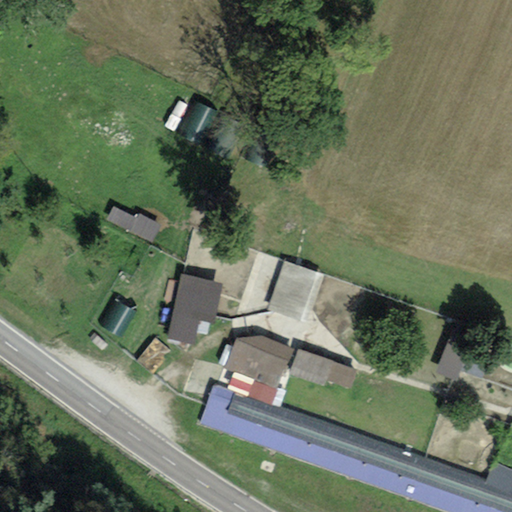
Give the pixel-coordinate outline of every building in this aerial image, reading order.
[(137,217),(115,206),(108,220),(152,243),(162,225),(139,213),(137,217)] [(315,272),(282,261),(267,309),(300,320),(315,272)] [(224,281),(182,273),(169,336),(197,342),(201,319),(216,322),(224,281)] [(472,336),(452,328),(436,371),(456,378),(472,336)] [(237,337),(224,366),(275,389),(293,349),(261,334),(237,337)] [(356,368),(299,348),(289,374),(324,386),(326,380),(349,388),(356,368)] [(511,511),(511,494),(216,388),(203,424),(450,511),(511,511)]
